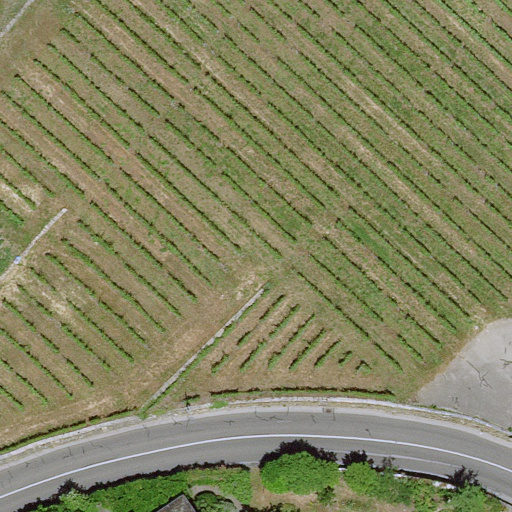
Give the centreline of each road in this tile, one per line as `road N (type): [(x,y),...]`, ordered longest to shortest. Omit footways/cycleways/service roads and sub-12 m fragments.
road 1 (motorway): [(511,44),(0,344)]
road 2 (residential): [(0,497),(107,461),(243,436),(373,439),(511,471)]
road 3 (motorway): [(312,511),(511,394)]
